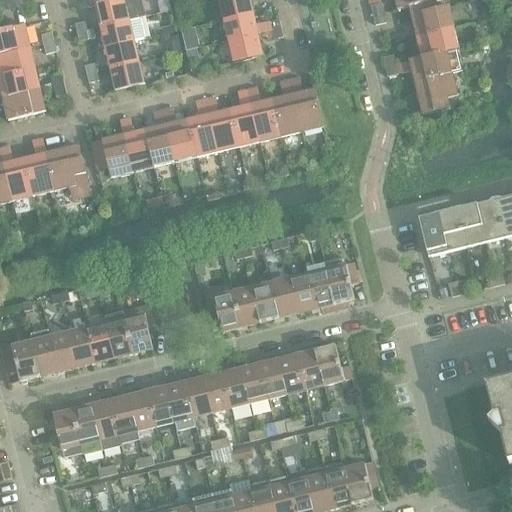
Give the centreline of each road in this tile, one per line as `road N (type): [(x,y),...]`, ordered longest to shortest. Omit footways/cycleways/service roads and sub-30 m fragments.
road 1 (residential): [(8,403),(398,306)]
road 2 (residential): [(450,511),(398,306)]
road 3 (residential): [(383,129),(351,0)]
road 4 (residential): [(84,119),(54,0)]
